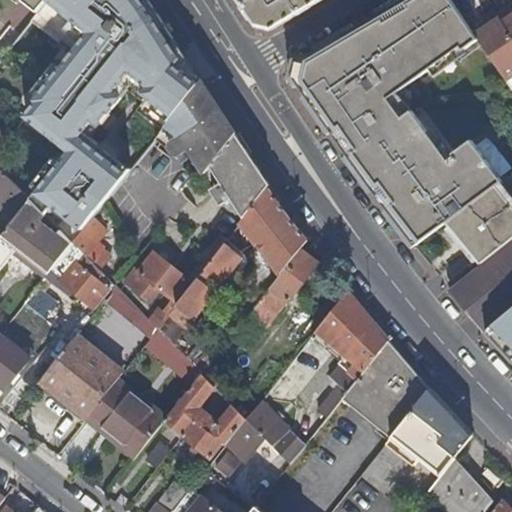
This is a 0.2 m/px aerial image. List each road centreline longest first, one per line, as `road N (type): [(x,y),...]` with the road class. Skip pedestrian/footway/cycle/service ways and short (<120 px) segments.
road 1 (primary): [(511,419),(421,319),(295,149)]
road 2 (residential): [(239,64),(352,0)]
